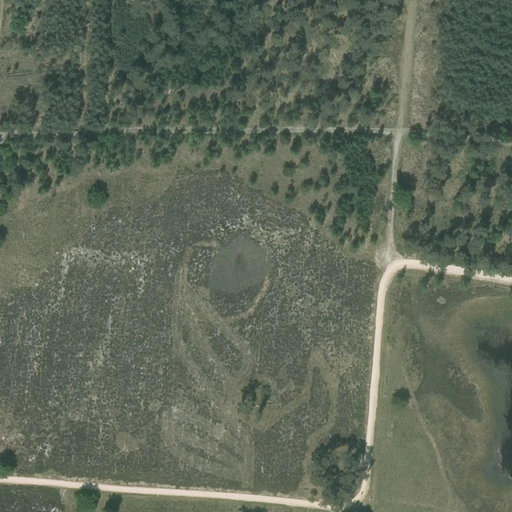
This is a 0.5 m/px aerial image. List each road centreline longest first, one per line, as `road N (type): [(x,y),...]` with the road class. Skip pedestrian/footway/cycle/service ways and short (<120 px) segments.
road 1 (track): [(511,284),(394,268),(384,290),(369,487),(358,508),(0,483)]
road 2 (track): [(511,137),(395,128),(0,136)]
road 3 (track): [(407,0),(387,258),(394,268)]
